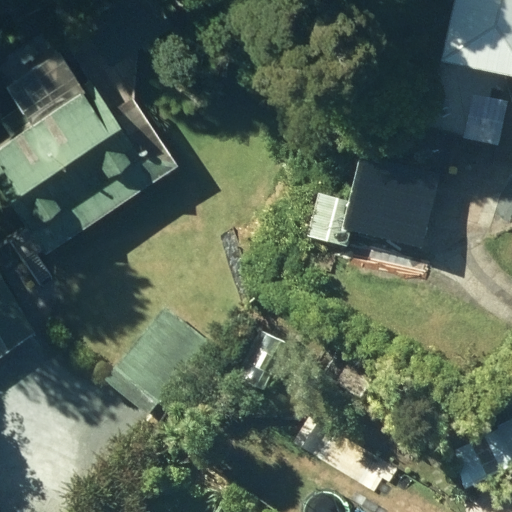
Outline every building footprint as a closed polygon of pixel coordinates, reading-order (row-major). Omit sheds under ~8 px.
[(110,0),(106,3),(135,44),(163,23),(146,0),(110,0)] [(511,0),(460,0),(447,61),(511,73),(511,0)] [(0,132),(0,178),(45,245),(163,164),(97,68),(80,80),(53,39),(0,75),(27,114),(0,132)] [(355,231),(421,250),(448,151),(366,129),(347,200),(321,193),(310,235),(351,246),(355,231)] [(0,349),(35,328),(0,269),(0,349)] [(119,366),(161,404),(213,344),(170,306),(119,366)]
